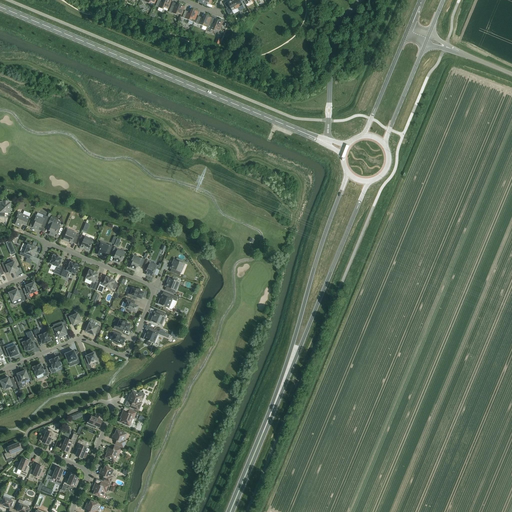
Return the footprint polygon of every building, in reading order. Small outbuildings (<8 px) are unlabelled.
[(164,8),(168,9),(171,1),(168,0),(163,0),(163,3),(158,1),(155,6),(163,9),(164,8)] [(233,0),(233,1),(237,8),(242,5),(241,2),(243,1),(242,0),(233,0)] [(229,3),(227,4),(226,2),(223,3),(226,9),(225,9),(228,15),(232,13),(233,14),(238,11),(237,8),(233,1),(231,2),(231,1),(230,1),(229,1),(229,2),(229,3)] [(177,13),(181,15),(184,7),(173,2),(169,12),(176,15),(177,13)] [(191,9),(189,14),(184,12),(182,17),(194,22),(198,12),(191,9)] [(208,26),(211,18),(205,15),(203,19),(198,17),(195,23),(203,26),(204,24),(208,26)] [(210,21),(208,26),(206,31),(211,33),(213,30),(214,31),(215,29),(219,31),(222,22),(216,20),(215,23),(210,21)] [(5,213),(10,214),(11,202),(9,202),(9,200),(2,200),(2,202),(0,201),(0,216),(5,217),(5,213)] [(20,227),(22,223),(26,225),(30,217),(18,212),(15,221),(16,221),(15,225),(20,227)] [(32,228),(38,230),(40,225),(44,227),(48,217),(44,215),(42,218),(36,216),(33,224),(34,224),(32,228)] [(53,222),(53,221),(54,218),(51,217),(46,228),(51,230),(49,234),(54,237),(56,233),(57,234),(60,226),(53,223),(53,222)] [(69,241),(75,244),(79,235),(67,230),(63,240),(68,242),(69,241)] [(83,249),(89,251),(93,241),(81,236),(77,245),(84,248),(83,249)] [(97,254),(103,257),(104,252),(109,254),(112,246),(109,245),(108,246),(101,243),(97,251),(99,251),(97,254)] [(31,257),(33,258),(37,248),(27,244),(25,248),(25,249),(24,253),(21,252),(19,255),(30,259),(31,257)] [(118,248),(114,247),(111,255),(115,257),(113,261),(119,263),(120,260),(121,261),(125,253),(117,249),(118,248)] [(49,264),(56,267),(53,273),(59,275),(62,266),(59,265),(62,258),(53,254),(49,264)] [(137,266),(141,268),(145,259),(141,258),(141,259),(133,256),(130,264),(131,265),(129,268),(135,270),(137,266)] [(179,276),(184,264),(181,263),(182,260),(176,258),(175,260),(174,259),(172,265),(173,265),(170,272),(179,276)] [(146,275),(151,277),(153,274),(154,274),(157,266),(149,263),(150,262),(146,260),(143,268),(148,270),(146,275)] [(5,273),(8,272),(9,275),(19,271),(15,261),(10,263),(10,262),(9,263),(6,264),(5,261),(1,263),(5,273)] [(75,275),(79,265),(70,261),(67,268),(64,267),(61,276),(66,278),(68,272),(75,275)] [(98,281),(96,280),(99,273),(89,269),(85,279),(92,282),(89,288),(95,290),(98,281)] [(115,282),(115,280),(106,276),(103,283),(100,282),(96,291),(102,293),(104,287),(111,290),(112,288),(115,289),(117,283),(115,282)] [(172,279),(169,278),(166,283),(167,284),(165,290),(174,294),(179,282),(177,281),(172,279)] [(34,293),(38,291),(34,282),(25,286),(25,288),(23,289),(27,299),(31,298),(29,295),(33,293),(33,294),(34,293)] [(135,297),(141,300),(142,298),(144,296),(143,294),(144,292),(140,290),(140,289),(136,288),(136,289),(132,287),(131,292),(128,291),(127,296),(134,299),(135,297)] [(8,293),(12,302),(16,300),(16,301),(17,300),(20,299),(22,302),(25,300),(21,290),(18,291),(17,289),(8,293)] [(170,303),(172,300),(176,301),(177,298),(164,292),(161,299),(160,298),(158,304),(172,310),(174,305),(170,303)] [(101,296),(96,293),(93,301),(98,303),(101,296)] [(124,303),(126,304),(124,308),(127,310),(130,313),(131,311),(136,313),(139,306),(132,303),(133,301),(126,298),(124,303)] [(153,316),(151,321),(161,326),(166,314),(157,310),(154,316),(153,316)] [(72,315),(69,316),(68,313),(64,315),(69,325),(71,324),(72,326),(82,322),(78,313),(74,314),(72,315)] [(121,329),(128,332),(131,325),(126,323),(127,321),(123,321),(122,321),(119,320),(117,324),(115,324),(113,328),(120,331),(121,329)] [(97,326),(94,325),(93,324),(89,322),(85,332),(94,336),(95,334),(98,335),(101,327),(97,326)] [(58,327),(54,329),(53,326),(50,327),(53,335),(56,334),(58,339),(67,335),(66,332),(69,331),(66,324),(63,325),(59,327),(58,327)] [(154,343),(159,331),(149,327),(146,334),(146,333),(143,339),(148,341),(147,343),(151,344),(151,342),(154,343)] [(51,341),(48,332),(41,334),(38,328),(33,330),(37,339),(39,338),(42,345),(51,341)] [(124,340),(125,338),(119,335),(120,333),(112,330),(110,335),(112,336),(110,340),(114,342),(114,343),(117,345),(118,343),(122,345),(123,343),(125,342),(124,340)] [(26,333),(28,340),(21,343),(25,352),(35,348),(32,341),(35,340),(31,331),(26,333)] [(7,348),(5,346),(2,347),(6,357),(9,356),(10,358),(19,354),(15,345),(11,346),(10,347),(7,348)] [(75,352),(74,350),(64,354),(68,363),(77,360),(80,358),(77,351),(75,352)] [(98,361),(94,352),(85,356),(86,358),(83,359),(87,369),(91,368),(90,365),(93,364),(94,363),(98,361)] [(58,356),(49,360),(52,367),(49,368),(51,374),(56,372),(55,368),(62,366),(58,356)] [(47,369),(44,370),(41,363),(32,367),(36,377),(43,374),(44,377),(49,375),(47,369)] [(30,379),(26,370),(16,374),(17,376),(14,377),(20,390),(23,388),(21,383),(30,379)] [(12,378),(10,379),(9,377),(0,380),(0,382),(3,390),(7,389),(8,389),(9,388),(12,387),(13,390),(17,388),(12,378)] [(140,402),(143,395),(132,391),(130,394),(129,394),(126,402),(131,404),(130,408),(139,412),(142,403),(140,402)] [(137,412),(129,409),(128,413),(122,411),(119,418),(120,419),(119,423),(130,427),(133,420),(137,412)] [(90,415),(88,421),(87,420),(85,425),(96,430),(97,427),(99,428),(102,420),(101,420),(102,417),(95,415),(94,417),(90,415)] [(48,430),(48,431),(46,430),(44,434),(42,433),(39,440),(42,441),(41,442),(49,445),(51,439),(56,441),(59,434),(52,432),(52,430),(49,429),(48,430)] [(111,439),(116,441),(114,445),(123,449),(127,441),(124,440),(127,433),(116,429),(114,434),(113,434),(111,439)] [(68,453),(70,447),(73,448),(78,435),(73,433),(71,439),(66,437),(63,443),(61,442),(59,447),(61,448),(60,450),(68,453)] [(83,458),(85,459),(88,452),(85,451),(87,447),(82,445),(83,442),(78,440),(75,449),(77,450),(75,456),(82,459),(83,458)] [(9,444),(9,446),(7,447),(9,452),(4,454),(6,459),(16,455),(15,453),(21,450),(20,448),(21,448),(19,444),(18,444),(18,442),(13,444),(12,442),(9,444)] [(122,449),(114,446),(113,449),(107,447),(106,452),(107,452),(104,458),(115,462),(117,456),(118,456),(122,449)] [(29,469),(27,468),(29,462),(28,461),(28,460),(23,459),(21,458),(20,463),(18,462),(16,466),(18,467),(17,469),(21,471),(20,475),(26,477),(29,469)] [(40,479),(41,476),(43,477),(44,473),(42,472),(44,468),(42,467),(43,467),(38,465),(36,464),(34,471),(31,470),(28,478),(33,481),(35,477),(40,479)] [(101,468),(98,475),(103,477),(101,481),(110,484),(113,477),(112,476),(114,469),(105,465),(103,469),(101,468)] [(62,469),(58,467),(58,468),(56,467),(54,471),(52,471),(50,475),(52,475),(51,478),(56,480),(55,482),(61,484),(64,477),(61,476),(64,470),(62,469)] [(66,478),(63,485),(69,488),(70,486),(74,488),(75,485),(77,486),(78,482),(77,481),(78,476),(77,476),(77,475),(73,473),(72,474),(71,473),(68,479),(66,478)] [(110,485),(100,481),(99,485),(95,483),(92,490),(94,491),(93,494),(102,498),(105,492),(107,493),(110,485)] [(43,486),(41,491),(51,495),(53,490),(43,486)] [(7,508),(8,508),(10,509),(11,506),(14,507),(16,500),(11,498),(10,500),(3,498),(0,505),(3,506),(7,508)] [(15,508),(18,509),(16,511),(17,511),(27,511),(30,508),(29,507),(29,506),(23,504),(24,501),(19,499),(15,508)] [(90,500),(88,504),(86,503),(83,510),(88,511),(99,511),(97,511),(100,504),(90,500)]
